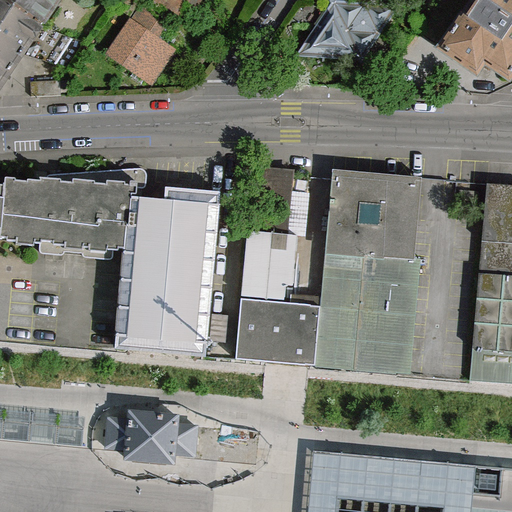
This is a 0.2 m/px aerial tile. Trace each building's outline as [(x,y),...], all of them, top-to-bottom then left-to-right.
[(0,0),(0,86),(58,0),(0,0)] [(154,0),(188,20),(199,0),(154,0)] [(511,80),(511,0),(479,0),(481,2),(468,22),(464,19),(441,53),(478,77),(486,64),(511,81),(511,80)] [(395,9),(335,4),(301,55),(361,60),(395,9)] [(174,51),(132,22),(110,54),(153,82),(174,51)] [(249,233),(243,303),(239,360),(412,373),(421,263),(416,262),(423,178),(334,171),(321,304),(287,301),(288,286),(296,286),(300,237),(291,236),(296,171),(255,168),(249,233)] [(0,243),(13,244),(126,250),(119,350),(206,357),(222,195),(170,190),(169,204),(129,202),(130,189),(18,186),(0,185),(0,243)] [(511,189),(483,187),(469,379),(482,381),(511,383),(511,189)] [(180,412),(128,408),(127,417),(107,415),(104,448),(124,450),(123,458),(175,462),(176,454),(197,456),(199,424),(179,422),(180,412)] [(84,422),(84,416),(42,412),(0,409),(0,437),(29,440),(40,441),(56,442),(82,444),(84,422)] [(470,511),(472,495),(475,464),(313,449),(311,470),(307,511),(470,511)]
